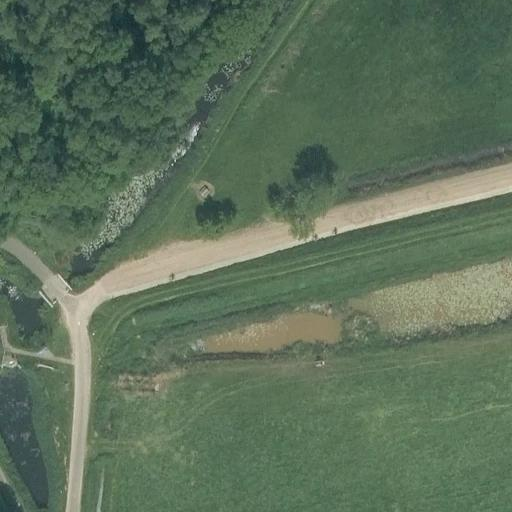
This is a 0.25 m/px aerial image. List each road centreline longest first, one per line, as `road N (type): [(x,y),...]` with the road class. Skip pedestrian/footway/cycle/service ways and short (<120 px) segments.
road 1 (track): [(511,175),(130,278)]
road 2 (unclassified): [(72,511),(85,369),(76,315)]
